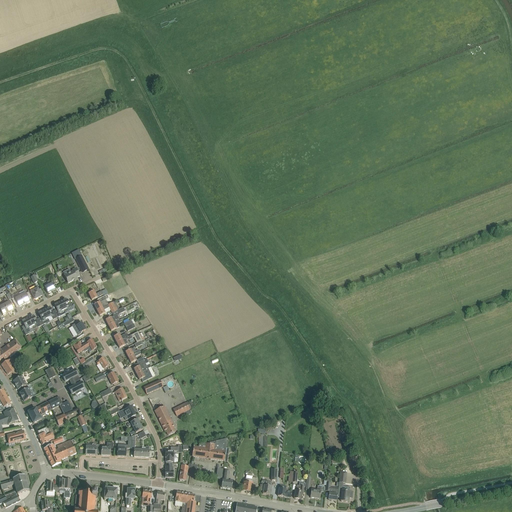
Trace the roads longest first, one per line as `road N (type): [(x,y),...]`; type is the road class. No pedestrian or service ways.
road 1 (track): [(392,511),(355,412),(279,305),(212,230),(122,54),(99,48),(0,82)]
road 2 (residential): [(158,462),(151,426),(70,290)]
road 3 (tertiary): [(158,484),(321,511)]
